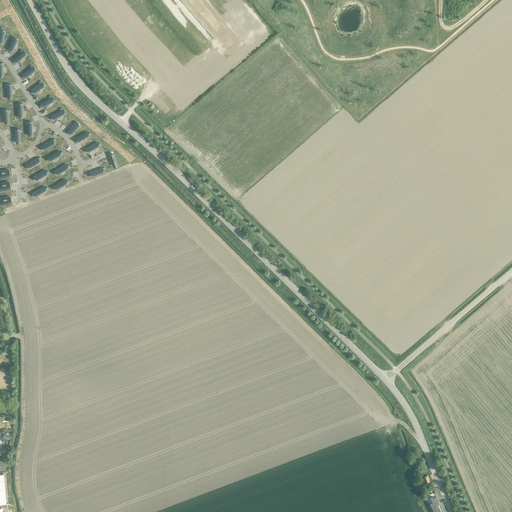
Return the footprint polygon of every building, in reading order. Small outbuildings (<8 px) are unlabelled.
[(12,40),(9,47),(13,49),(18,39),(14,37),(13,38),(11,37),(10,39),(12,40)] [(21,53),(15,58),(18,62),(26,54),(23,51),(22,50),(20,51),(21,53)] [(31,68),(24,73),(27,77),(36,70),(33,66),(32,67),(31,65),(29,66),(31,68)] [(40,84),(33,89),(36,93),(45,86),(42,82),(42,83),(40,81),(39,82),(40,84)] [(50,98),(42,102),(44,106),(54,101),(52,97),(51,97),(50,95),(49,96),(50,98)] [(60,111),(53,115),(55,119),(65,114),(63,109),(62,110),(61,108),(60,109),(60,111)] [(76,122),(69,130),(72,133),(78,127),(79,128),(81,127),(79,126),(80,125),(76,122)] [(87,132),(77,137),(79,141),(89,136),(91,135),(89,133),(88,134),(87,132)] [(52,140),(43,145),(45,149),(55,144),(54,142),(55,141),(54,139),(53,140),(52,140)] [(97,142),(87,148),(90,152),(99,146),(101,145),(100,143),(98,144),(97,142)] [(59,151),(49,156),(52,160),(61,155),(61,154),(63,153),(62,152),(60,153),(59,151)] [(111,152),(109,153),(109,155),(112,165),(117,164),(113,153),(111,154),(111,152)] [(38,158),(28,164),(30,168),(40,162),(39,160),(41,159),(40,157),(38,158)] [(66,164),(56,170),(59,174),(68,168),(70,167),(69,165),(67,166),(66,164)] [(102,168),(92,172),(93,176),(104,172),(103,170),(105,170),(104,168),(102,168)] [(8,170),(0,171),(0,178),(9,177),(8,170)] [(45,170),(35,176),(38,180),(47,174),(49,173),(48,171),(46,172),(45,170)] [(65,180),(55,185),(58,189),(67,184),(67,183),(69,182),(68,181),(66,181),(65,180)] [(44,186),(34,192),(37,196),(46,191),(46,190),(48,189),(47,187),(45,188),(44,186)] [(10,197),(0,198),(0,200),(1,206),(11,204),(10,197)] [(423,477),(422,478),(421,479),(423,484),(426,483),(430,481),(427,475),(423,477)] [(433,497),(430,499),(432,503),(430,504),(434,511),(440,511),(437,505),(439,504),(435,498),(434,498),(433,497)]
